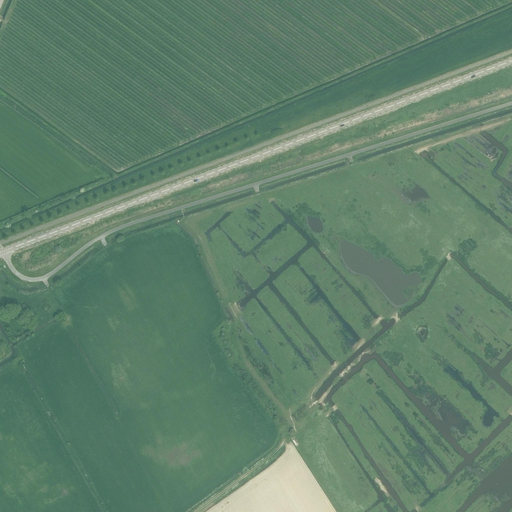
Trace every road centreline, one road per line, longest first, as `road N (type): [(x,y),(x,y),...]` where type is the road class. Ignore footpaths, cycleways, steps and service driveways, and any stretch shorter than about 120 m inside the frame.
road 1 (unclassified): [(2,250),(22,277),(43,278),(110,231),(511,103)]
road 2 (secondary): [(2,250),(511,61)]
road 3 (track): [(198,511),(278,450),(286,426),(379,340)]
